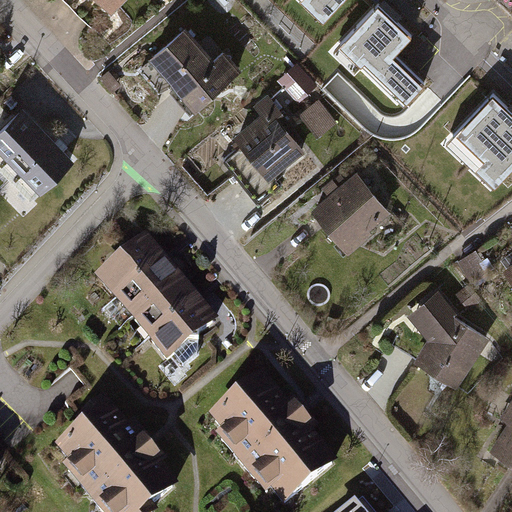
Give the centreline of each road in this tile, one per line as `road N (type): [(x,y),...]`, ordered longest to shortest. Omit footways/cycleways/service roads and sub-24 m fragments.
road 1 (residential): [(445,511),(150,159)]
road 2 (residential): [(0,319),(150,159)]
road 3 (residential): [(150,159),(7,0)]
